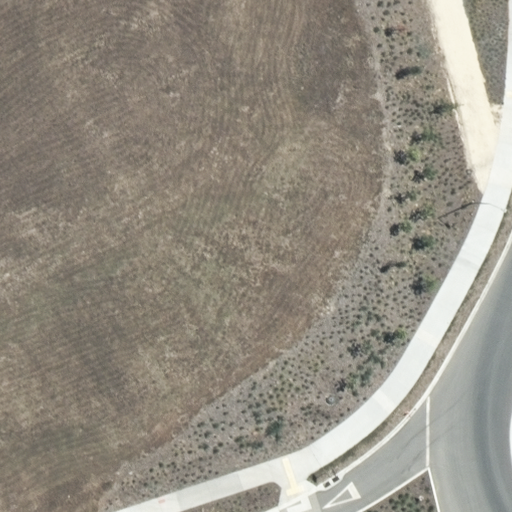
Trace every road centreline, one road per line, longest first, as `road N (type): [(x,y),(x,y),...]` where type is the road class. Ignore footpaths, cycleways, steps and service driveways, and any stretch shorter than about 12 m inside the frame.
road 1 (residential): [(317,511),(426,439),(476,392)]
road 2 (tertiary): [(490,511),(472,452),(476,392)]
